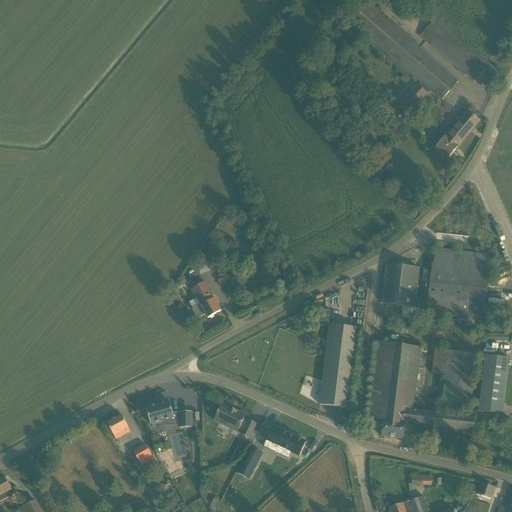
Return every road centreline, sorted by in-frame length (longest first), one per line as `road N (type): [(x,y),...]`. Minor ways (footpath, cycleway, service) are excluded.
road 1 (unclassified): [(176,375),(193,355),(420,230),(479,158),(511,74)]
road 2 (unclassified): [(0,462),(146,381),(176,375)]
road 3 (unclassified): [(176,375),(208,377),(355,437)]
road 4 (unclassified): [(355,437),(511,479)]
